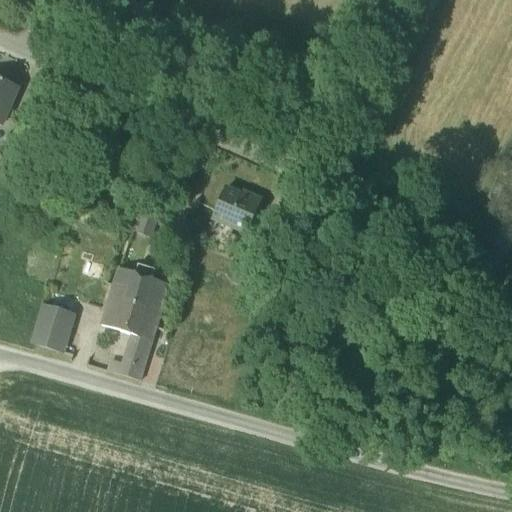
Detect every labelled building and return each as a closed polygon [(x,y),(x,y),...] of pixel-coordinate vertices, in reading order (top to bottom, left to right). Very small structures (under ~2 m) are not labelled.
[(0,127),(17,90),(0,82),(0,127)] [(487,200),(504,210),(511,195),(511,190),(497,182),(487,200)] [(212,221),(246,236),(247,234),(260,203),(241,195),(240,197),(225,190),(212,221)] [(243,259),(255,265),(265,243),(252,237),(243,259)] [(118,271),(113,285),(127,291),(124,304),(146,311),(141,325),(155,329),(168,288),(151,282),(154,272),(137,266),(134,276),(118,271)] [(139,383),(155,329),(141,325),(146,311),(124,304),(127,291),(113,285),(100,327),(130,337),(122,366),(111,362),(107,373),(139,383)] [(71,316),(45,308),(34,346),(59,354),(71,316)]
